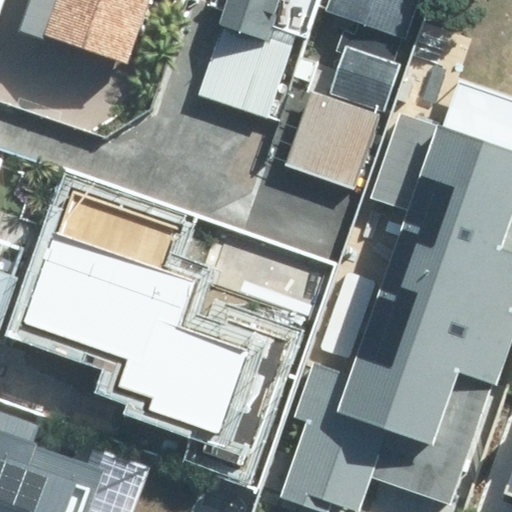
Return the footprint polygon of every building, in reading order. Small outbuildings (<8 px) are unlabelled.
[(40,0),(34,18),(132,52),(150,0),(40,0)] [(308,33),(319,0),(230,0),(199,90),(268,115),(298,30),(308,33)] [(418,0),(328,0),(327,5),(407,33),(418,0)] [(403,59),(349,41),(333,89),(388,107),(403,59)] [(382,110),(314,87),(289,161),(357,184),(382,110)] [(0,167),(3,158),(0,157),(0,367),(11,372),(61,236),(0,214),(0,167)] [(511,358),(511,288),(371,238),(289,467),(385,501),(406,445),(472,468),(511,358)] [(294,318),(77,246),(39,359),(257,432),(294,318)] [(129,511),(142,479),(0,424),(0,511),(129,511)] [(511,511),(511,450),(491,511),(511,511)]
